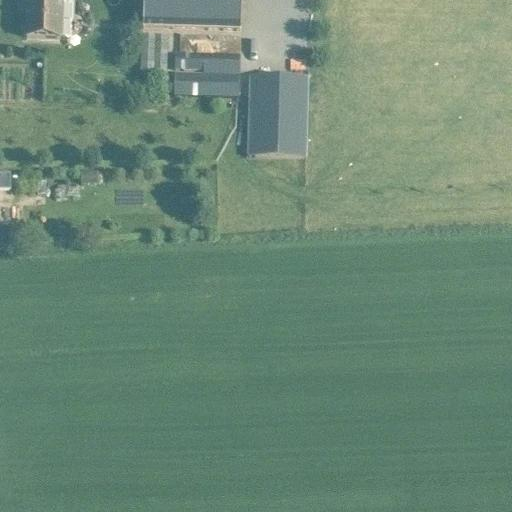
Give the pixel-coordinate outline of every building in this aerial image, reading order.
[(60,0),(21,0),(21,3),(28,3),(25,40),(58,42),(60,0)] [(142,0),(141,30),(161,30),(239,33),(240,0),(142,0)] [(290,51),(289,65),(307,66),(308,52),(290,51)] [(175,58),(175,73),(203,74),(203,76),(175,76),(174,83),(165,83),(165,98),(174,98),(174,99),(239,101),(240,59),(175,58)] [(249,79),(247,159),(306,161),(308,80),(249,79)] [(97,174),(80,174),(80,187),(97,187),(97,174)] [(0,204),(13,205),(13,181),(0,180),(0,204)] [(8,233),(0,233),(0,242),(9,243),(8,233)]
